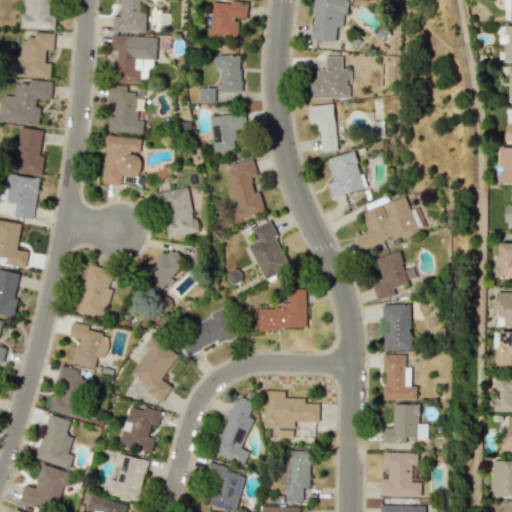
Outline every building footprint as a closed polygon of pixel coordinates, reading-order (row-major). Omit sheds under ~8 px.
[(53,29),(53,0),(23,0),(23,13),(20,13),(19,28),(53,29)] [(145,31),(145,12),(139,12),(139,0),(144,0),(114,0),(115,4),(120,4),(119,16),(111,16),(111,30),(145,31)] [(214,0),(211,0),(209,35),(236,37),(238,18),(246,19),(247,3),(214,0)] [(312,0),(311,39),(335,41),(336,27),(344,27),(345,0),(312,0)] [(511,25),(498,26),(498,44),(504,44),(504,61),(511,61),(511,25)] [(54,33),(33,32),(33,38),(21,38),(20,55),(13,55),(12,76),(50,77),(50,63),(44,62),(45,50),(53,50),(54,33)] [(155,36),(111,35),(110,50),(116,50),(116,61),(114,61),(113,81),(140,82),(140,71),(154,71),(155,36)] [(240,92),(241,55),(213,55),(212,69),(220,69),(219,91),(240,92)] [(307,97),(348,98),(348,80),(351,80),(351,69),(341,69),(342,56),(324,56),(324,69),(316,69),(316,78),(308,78),(307,97)] [(51,82),(14,80),(13,95),(0,95),(0,97),(0,122),(37,125),(38,99),(50,99),(51,82)] [(137,120),(138,92),(125,91),(126,85),(107,84),(106,101),(114,101),(114,116),(108,116),(107,131),(142,133),(143,120),(137,120)] [(199,102),(213,102),(214,88),(199,88),(199,102)] [(308,105),(309,129),(319,128),(320,151),(336,150),(333,104),(308,105)] [(213,151),(235,149),(233,129),(245,128),(243,113),(209,116),(213,151)] [(41,129),(17,128),(16,172),(41,172),(42,156),(40,156),(41,129)] [(104,149),(102,184),(120,185),(121,175),(139,176),(141,137),(102,135),(101,149),(104,149)] [(498,183),(511,182),(511,147),(500,147),(500,174),(498,174),(498,183)] [(326,157),(332,181),(327,182),(331,197),(364,189),(354,151),(326,157)] [(235,218),(264,211),(259,191),(254,192),(250,177),(256,175),(252,158),(225,165),(235,207),(232,207),(235,218)] [(38,178),(6,174),(2,201),(14,202),(13,216),(33,219),(38,178)] [(157,192),(164,237),(198,232),(196,218),(192,219),(187,187),(157,192)] [(360,250),(403,232),(404,235),(417,229),(404,196),(360,214),(366,229),(353,234),(360,250)] [(0,256),(6,257),(5,264),(25,267),(27,251),(16,249),(20,223),(0,220),(0,256)] [(247,246),(265,279),(291,265),(267,221),(251,229),(257,240),(247,246)] [(499,277),(511,277),(511,242),(500,243),(499,277)] [(161,289),(165,283),(168,284),(182,258),(159,247),(142,279),(161,289)] [(376,300),(395,295),(393,287),(408,283),(399,251),(375,258),(382,282),(372,284),(376,300)] [(74,311),(103,319),(111,288),(107,287),(112,271),(88,264),(74,311)] [(0,314),(14,317),(17,298),(14,297),(18,273),(0,269),(0,314)] [(306,328),(305,288),(289,289),(289,306),(258,306),(259,329),(306,328)] [(511,326),(511,291),(495,292),(495,309),(499,309),(499,326),(511,326)] [(383,350),(411,349),(410,303),(382,304),(383,350)] [(187,358),(235,334),(224,310),(175,334),(187,358)] [(72,363),(94,368),(97,356),(104,358),(108,342),(100,340),(103,330),(71,323),(68,336),(77,339),(72,363)] [(497,365),(511,365),(511,330),(497,331),(497,365)] [(131,373),(150,387),(147,392),(161,402),(172,386),(161,379),(179,353),(152,334),(144,346),(148,349),(131,373)] [(415,399),(415,385),(411,385),(411,367),(405,367),(405,354),(383,353),(382,371),(385,371),(384,399),(415,399)] [(84,371),(59,365),(55,387),(80,392),(84,371)] [(493,411),(511,411),(511,376),(493,376),(493,411)] [(319,403),(304,403),(304,398),(284,397),(284,390),(264,390),(263,427),(293,427),(294,421),(319,422),(319,403)] [(82,402),(54,394),(49,409),(77,418),(82,402)] [(243,465),(249,451),(241,448),(253,418),(248,416),(253,403),(234,396),(212,452),(243,465)] [(417,443),(417,404),(393,403),(393,427),(381,427),(381,443),(417,443)] [(152,451),(155,438),(148,436),(150,425),(158,426),(161,410),(142,406),(142,409),(128,406),(120,445),(152,451)] [(69,468),(73,454),(68,453),(72,437),(66,435),(70,420),(47,414),(36,459),(69,468)] [(511,416),(508,416),(507,436),(501,436),(500,450),(511,450),(511,416)] [(428,424),(418,423),(417,439),(427,439),(428,424)] [(292,429),(276,428),(276,437),(292,437),(292,429)] [(285,500),(302,500),(302,487),(309,487),(310,451),(282,450),(281,484),(285,484),(285,500)] [(148,460),(117,452),(107,494),(138,501),(148,460)] [(421,497),(421,482),(410,482),(411,464),(417,464),(417,453),(383,452),(383,468),(388,468),(388,478),(380,478),(380,496),(421,497)] [(511,460),(492,460),(491,496),(511,496),(511,460)] [(63,485),(66,486),(70,472),(42,464),(34,487),(24,484),(19,501),(55,511),(63,485)] [(235,511),(245,473),(212,464),(202,503),(235,511)] [(412,482),(421,482),(421,465),(412,465),(412,482)] [(124,511),(126,504),(90,494),(86,509),(93,511),(92,511),(124,511)] [(511,511),(511,501),(501,501),(500,511),(511,511)]
